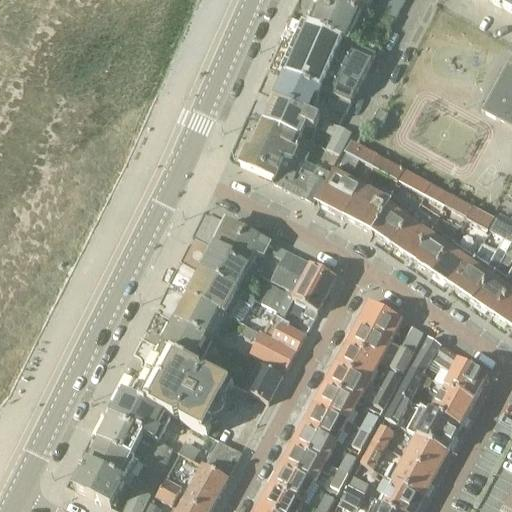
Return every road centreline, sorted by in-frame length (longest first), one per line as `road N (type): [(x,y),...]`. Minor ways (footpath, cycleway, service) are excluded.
road 1 (tertiary): [(18,495),(180,170)]
road 2 (residential): [(235,511),(363,267)]
road 3 (residential): [(363,267),(180,170)]
road 4 (tertiary): [(180,170),(253,0)]
road 5 (residential): [(511,361),(363,267)]
road 6 (residential): [(511,375),(436,511)]
